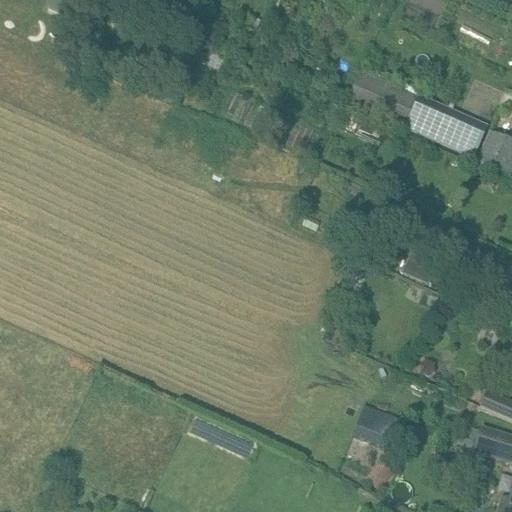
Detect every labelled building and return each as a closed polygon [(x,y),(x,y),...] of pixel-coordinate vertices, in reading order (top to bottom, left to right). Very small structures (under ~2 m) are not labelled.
[(361,73),(346,106),(472,162),(484,133),(471,127),(473,123),(418,100),(361,73)] [(511,179),(511,177),(511,143),(490,133),(477,163),(511,179)] [(410,256),(402,274),(424,284),(432,266),(410,256)] [(435,375),(434,366),(426,363),(419,367),(421,376),(428,379),(435,375)] [(511,406),(487,395),(480,409),(511,423),(511,406)] [(389,453),(401,423),(364,409),(352,439),(389,453)] [(511,441),(480,431),(473,453),(511,466),(511,441)] [(379,493),(394,474),(384,465),(381,463),(380,465),(366,482),(379,493)] [(511,511),(511,497),(510,504),(502,501),(498,511),(511,511)]
